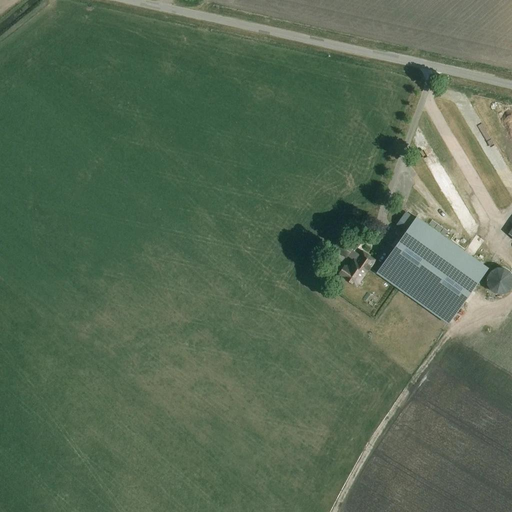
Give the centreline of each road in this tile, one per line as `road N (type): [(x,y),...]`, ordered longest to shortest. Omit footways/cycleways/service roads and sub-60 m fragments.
road 1 (unclassified): [(511,85),(131,0)]
road 2 (unknown): [(431,67),(422,100),(511,252)]
road 3 (unknown): [(422,100),(381,224)]
